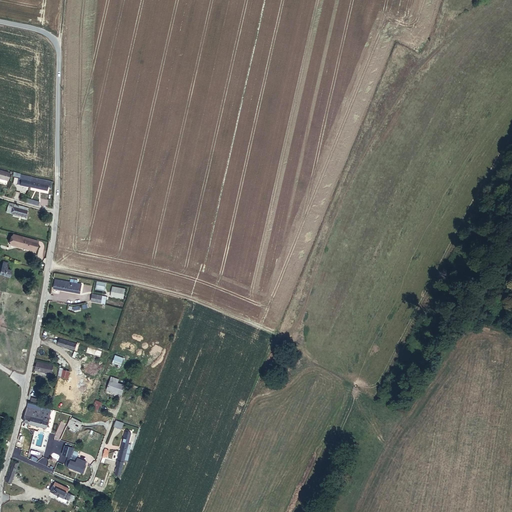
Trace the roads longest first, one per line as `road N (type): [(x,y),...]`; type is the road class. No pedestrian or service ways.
road 1 (unclassified): [(8,453),(55,213)]
road 2 (unclassified): [(55,213),(60,52),(33,28),(0,22)]
road 3 (residential): [(8,453),(91,485),(115,419)]
